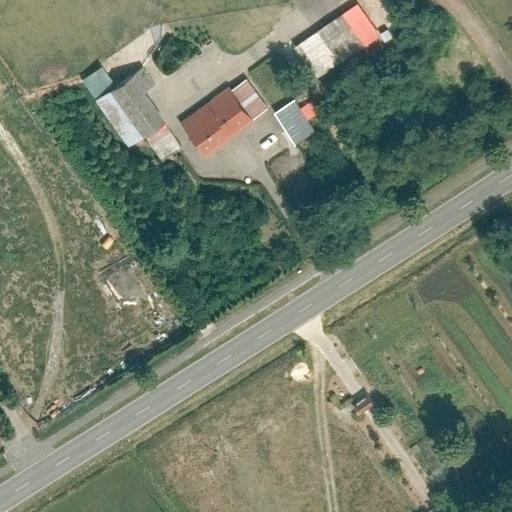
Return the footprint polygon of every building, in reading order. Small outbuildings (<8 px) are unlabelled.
[(379,34),(357,2),(291,47),(314,80),(379,34)] [(160,148),(179,136),(146,85),(156,79),(146,64),(118,82),(160,148)] [(245,73),(182,116),(206,152),(269,109),(245,73)] [(297,136),(315,126),(300,98),(282,107),(297,136)] [(481,415),(449,415),(449,453),(484,453),(484,445),(499,445),(499,433),(481,433),(481,415)] [(511,498),(501,481),(487,490),(492,498),(481,506),(484,511),(509,511),(511,510),(511,498)]
